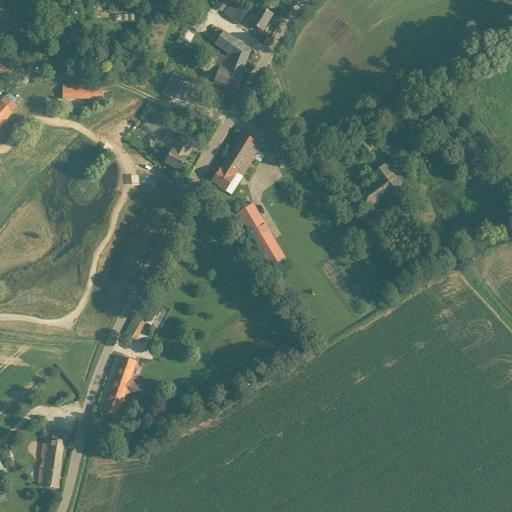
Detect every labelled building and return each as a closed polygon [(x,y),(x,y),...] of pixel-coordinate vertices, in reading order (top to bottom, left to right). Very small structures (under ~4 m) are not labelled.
[(223,11),(231,0),(217,0),(214,4),(223,11)] [(240,26),(248,14),(232,2),(223,14),(240,26)] [(263,31),(272,15),(260,8),(260,9),(252,4),(249,10),(257,14),(251,24),(263,31)] [(25,8),(15,8),(8,8),(8,10),(0,9),(0,26),(7,26),(7,27),(24,28),(25,28),(25,8)] [(135,14),(116,14),(117,23),(135,22),(135,14)] [(211,64),(220,67),(214,82),(237,91),(243,75),(241,74),(251,50),(216,28),(209,39),(215,43),(214,44),(228,54),(226,58),(215,53),(211,64)] [(0,76),(5,76),(15,75),(13,62),(0,63),(0,76)] [(173,100),(185,77),(175,71),(162,94),(173,100)] [(63,100),(103,99),(103,85),(63,85),(63,100)] [(0,102),(0,126),(12,113),(0,102)] [(293,150),(275,103),(258,110),(276,157),(293,150)] [(169,124),(166,121),(150,108),(150,109),(147,107),(143,112),(145,114),(142,119),(146,122),(144,125),(155,134),(160,127),(164,130),(169,125),(177,131),(179,129),(170,122),(169,124)] [(187,158),(196,143),(181,134),(165,163),(179,171),(187,158)] [(242,134),(220,170),(213,181),(219,185),(218,187),(225,191),(237,173),(242,177),(262,146),(242,134)] [(372,149),(363,137),(355,143),(365,155),(372,149)] [(328,161),(334,159),(330,152),(325,155),(328,161)] [(373,177),(355,192),(371,213),(403,189),(385,164),(372,175),(373,177)] [(237,213),(270,268),(285,259),(253,204),(237,213)] [(157,306),(148,324),(157,329),(166,311),(157,306)] [(130,393),(142,397),(147,382),(131,376),(137,362),(122,357),(103,411),(118,416),(122,402),(126,404),(130,393)] [(159,436),(173,409),(161,403),(147,430),(159,436)] [(42,458),(41,466),(39,466),(36,486),(58,489),(63,456),(65,441),(44,438),(41,458),(42,458)]
